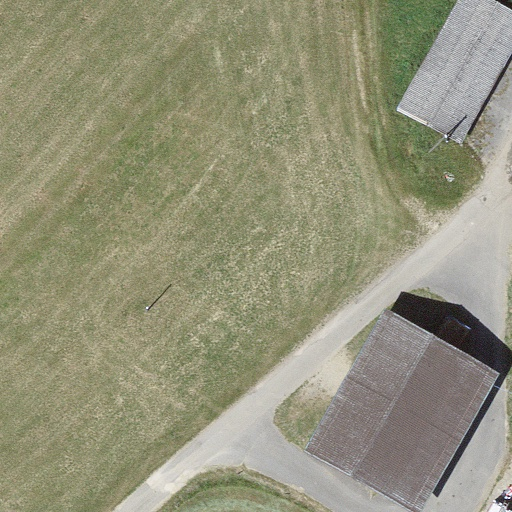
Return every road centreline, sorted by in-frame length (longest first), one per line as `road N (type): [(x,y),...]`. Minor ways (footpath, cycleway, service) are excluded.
road 1 (track): [(113,511),(387,261),(472,204),(511,151)]
road 2 (track): [(432,231),(392,166),(359,64),(356,0)]
